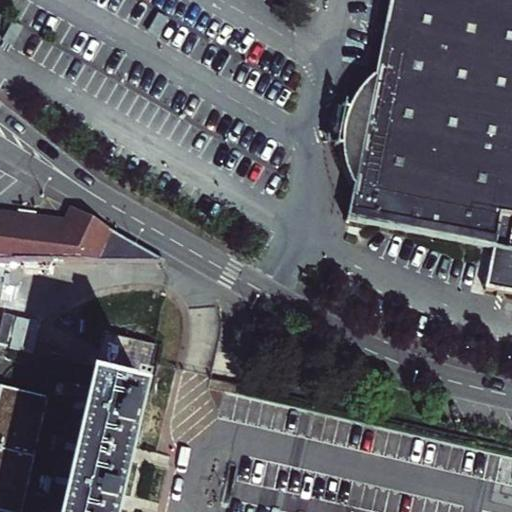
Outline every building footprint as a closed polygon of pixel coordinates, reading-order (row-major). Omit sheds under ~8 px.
[(511,0),(386,0),(370,77),(372,77),(372,78),(351,186),(350,188),(352,188),(345,223),(491,252),(483,292),(495,294),(503,296),(511,297),(511,0)] [(348,181),(351,186),(372,78),(370,80),(365,84),(361,89),(358,94),(354,99),(351,104),(348,110),(346,115),(344,121),(343,127),(342,133),(341,139),(341,145),(341,151),(342,157),(343,163),(344,169),(346,175),(348,181)] [(0,257),(173,265),(99,225),(77,212),(71,223),(37,218),(36,224),(26,222),(27,216),(0,211),(0,257)] [(106,334),(63,511),(119,511),(159,346),(106,334)] [(0,511),(25,511),(51,401),(0,388),(0,511)]
